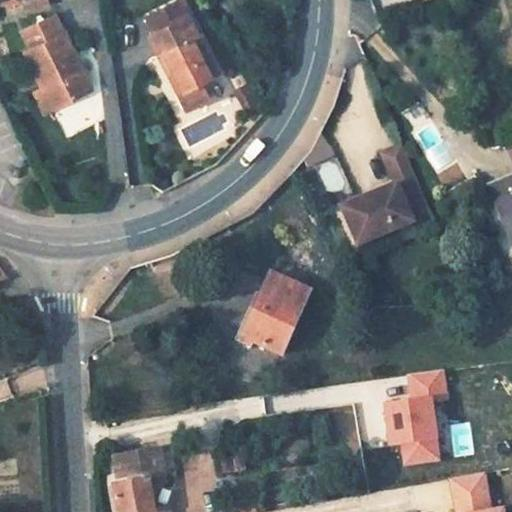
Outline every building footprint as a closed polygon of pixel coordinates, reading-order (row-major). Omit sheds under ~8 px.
[(183,0),(178,0),(147,16),(156,32),(150,35),(160,54),(165,51),(174,70),(183,89),(218,71),(199,33),(196,35),(187,17),(191,15),(183,0)] [(54,15),(22,30),(31,48),(25,51),(42,86),(47,83),(58,105),(90,89),(54,15)] [(165,51),(160,54),(169,73),(174,70),(165,51)] [(42,86),(33,90),(44,113),(58,105),(47,83),(42,86)] [(259,115),(248,93),(236,100),(247,122),(259,115)] [(354,245),(409,221),(407,218),(426,210),(397,144),(378,152),(392,185),(339,208),(354,245)] [(511,179),(491,188),(511,240),(511,179)] [(308,291),(269,274),(240,337),(280,355),(308,291)] [(385,402),(389,448),(401,446),(403,465),(443,461),(436,400),(449,399),(446,369),(408,373),(411,399),(385,402)] [(453,426),(456,452),(472,450),(469,425),(453,426)] [(158,450),(119,457),(125,483),(114,485),(118,511),(170,511),(169,507),(152,510),(148,486),(165,482),(158,450)] [(119,457),(114,458),(119,484),(125,483),(119,457)] [(489,511),(483,473),(450,479),(456,511),(501,511),(502,511),(492,511),(489,511)]
